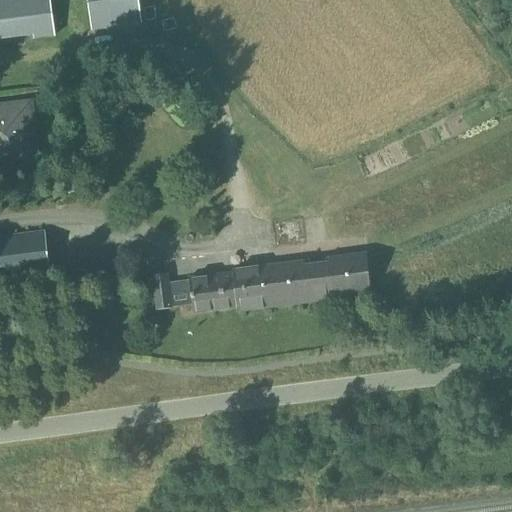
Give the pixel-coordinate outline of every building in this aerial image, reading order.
[(0,0),(0,41),(34,37),(35,42),(56,39),(51,0),(0,0)] [(139,0),(88,0),(92,33),(143,27),(139,0)] [(0,172),(40,169),(34,101),(0,104),(0,172)] [(0,284),(49,279),(44,235),(0,240),(0,284)] [(238,315),(373,297),(367,255),(329,260),(329,265),(306,268),(305,263),(233,273),(234,279),(210,282),(210,278),(190,281),(190,283),(169,286),(168,277),(153,279),(157,312),(193,307),(194,316),(238,310),(238,315)]
